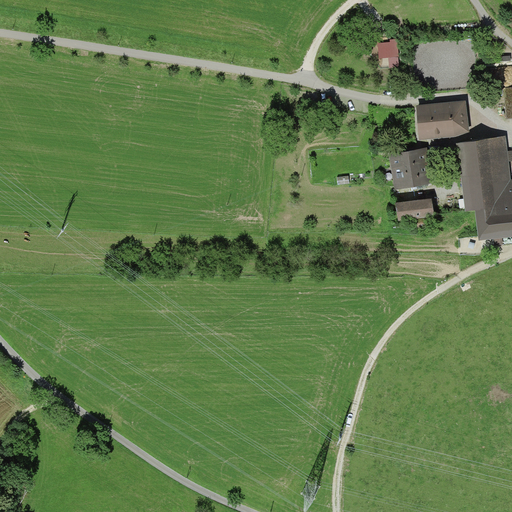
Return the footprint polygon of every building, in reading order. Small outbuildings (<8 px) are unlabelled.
[(511,88),(503,88),(504,118),(511,117),(511,88)] [(414,106),(418,138),(467,132),(463,100),(414,106)] [(505,135),(459,141),(470,239),(511,233),(511,178),(510,178),(505,135)] [(426,148),(388,154),(395,191),(432,184),(426,148)] [(349,175),(337,177),(338,185),(350,183),(349,175)] [(431,198),(395,202),(398,222),(433,217),(431,198)]
